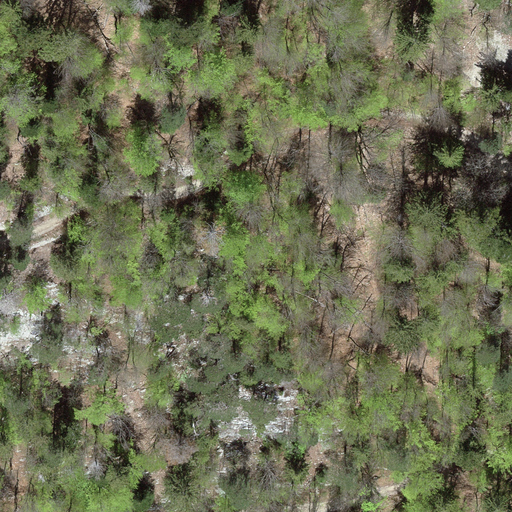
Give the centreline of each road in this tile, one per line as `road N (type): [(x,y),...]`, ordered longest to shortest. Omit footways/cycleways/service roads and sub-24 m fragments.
road 1 (track): [(511,171),(477,138),(423,116),(356,117),(284,139),(204,184),(130,193),(0,243)]
road 2 (track): [(281,511),(332,508),(478,453),(511,449)]
